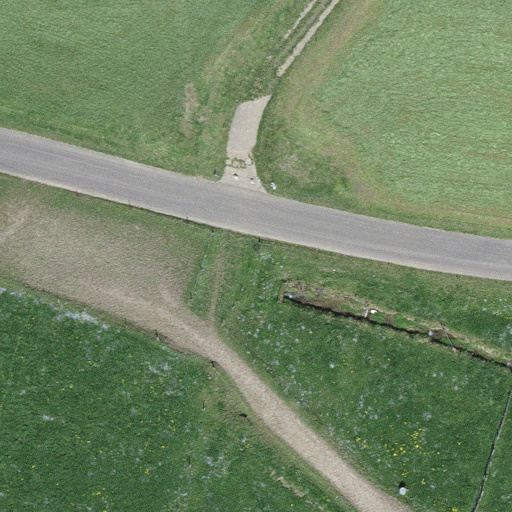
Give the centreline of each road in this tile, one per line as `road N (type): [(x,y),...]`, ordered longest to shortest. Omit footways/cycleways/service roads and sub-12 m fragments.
road 1 (unclassified): [(0,152),(391,243),(511,260)]
road 2 (track): [(0,253),(136,302),(206,340),(359,511)]
road 3 (track): [(339,0),(258,105),(243,139),(241,210)]
